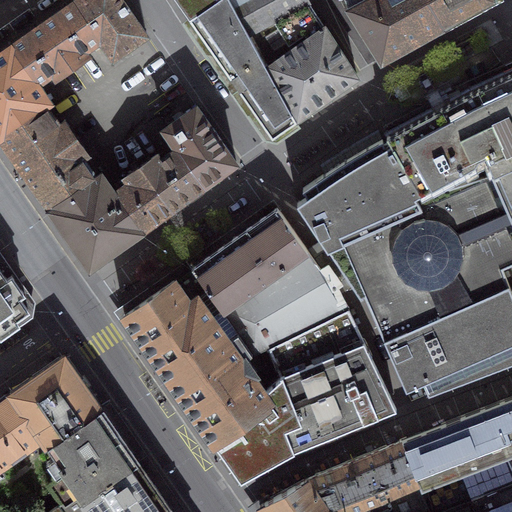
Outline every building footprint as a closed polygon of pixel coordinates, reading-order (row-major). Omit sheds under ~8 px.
[(74,0),(72,0),(42,21),(72,64),(87,53),(83,48),(100,36),(74,0)] [(121,0),(74,0),(100,36),(112,55),(145,33),(121,0)] [(177,0),(189,16),(213,0),(177,0)] [(272,136),(295,120),(267,68),(248,33),(230,0),(213,0),(189,16),(272,136)] [(307,0),(230,0),(248,33),(308,1),(307,0)] [(360,0),(347,6),(381,59),(490,0),(360,0)] [(324,25),(308,1),(248,33),(267,68),(324,25)] [(42,21),(10,44),(36,81),(53,69),(56,75),(72,64),(42,21)] [(357,76),(324,25),(267,68),(295,120),(357,76)] [(49,100),(36,81),(10,44),(0,51),(0,134),(44,103),(49,100)] [(511,70),(471,89),(386,134),(422,195),(491,173),(511,163),(511,70)] [(44,103),(0,134),(25,171),(75,136),(64,121),(59,124),(44,103)] [(177,146),(203,184),(235,161),(196,105),(164,128),(177,146)] [(306,194),(296,202),(361,297),(364,295),(406,389),(422,381),(428,394),(490,369),(511,361),(511,293),(502,266),(511,261),(511,163),(491,173),(422,195),(386,134),(380,138),(365,147),(342,161),(303,188),(306,194)] [(75,136),(25,171),(52,207),(96,176),(80,155),(85,152),(75,136)] [(141,163),(171,206),(203,184),(177,146),(160,159),(157,152),(141,163)] [(114,191),(139,228),(171,206),(141,163),(125,175),(129,180),(114,191)] [(96,176),(52,207),(90,263),(139,228),(114,191),(101,173),(96,176)] [(269,344),(348,306),(320,267),(276,205),(189,265),(194,272),(196,271),(254,353),(269,344)] [(328,262),(320,267),(348,306),(351,305),(338,285),(342,282),(328,262)] [(0,326),(28,308),(0,267),(0,326)] [(174,278),(124,313),(214,440),(271,400),(264,390),(197,293),(189,299),(174,278)] [(271,400),(214,440),(235,470),(241,478),(294,448),(396,407),(348,306),(269,344),(281,375),(277,379),(276,378),(264,390),(271,400)] [(64,353),(12,390),(44,434),(42,435),(48,444),(101,407),(64,353)] [(12,390),(0,398),(0,465),(42,435),(44,434),(12,390)] [(511,394),(502,399),(399,439),(421,490),(509,457),(511,465),(511,394)] [(138,460),(101,407),(48,444),(67,472),(50,484),(62,501),(64,504),(81,493),(84,497),(138,460)] [(421,490),(399,439),(393,441),(307,477),(259,503),(265,511),(416,511),(428,507),(421,490)] [(476,511),(511,511),(511,465),(509,457),(421,490),(428,507),(429,511),(437,511),(471,499),(476,511)] [(64,504),(62,501),(46,511),(174,511),(138,460),(84,497),(81,493),(64,504)] [(437,511),(476,511),(471,499),(437,511)]
